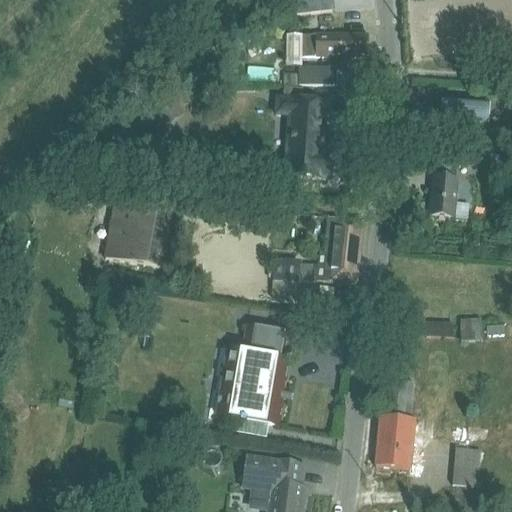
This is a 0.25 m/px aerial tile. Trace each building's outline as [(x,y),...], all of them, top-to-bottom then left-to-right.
[(306,19),(305,0),(303,0),(287,0),(287,20),(306,19)] [(251,45),(247,36),(234,39),(238,51),(251,45)] [(301,62),(368,61),(368,39),(286,39),(286,71),(297,71),(302,71),(301,62)] [(245,68),(244,82),(272,84),(273,70),(245,68)] [(302,71),(297,71),(297,78),(282,78),(282,90),(336,90),(337,71),(302,71)] [(283,180),(331,184),(333,157),(322,156),(326,107),(282,104),(282,102),(275,101),(274,121),(287,122),(283,180)] [(440,123),(488,126),(489,107),(441,103),(440,123)] [(429,219),(467,223),(469,208),(456,206),(458,183),(433,180),(429,219)] [(171,220),(113,210),(103,264),(163,274),(170,239),(168,238),(171,220)] [(314,284),(356,288),(363,225),(335,222),(334,224),(327,223),(323,256),(319,255),(318,268),(300,267),(300,263),(274,262),(271,302),(312,304),(314,284)] [(27,288),(7,283),(0,309),(0,310),(20,316),(27,288)] [(481,322),(460,322),(460,344),(481,344),(481,322)] [(452,326),(414,325),(413,340),(452,341),(452,326)] [(215,417),(278,428),(279,419),(278,419),(279,410),(278,410),(281,393),(284,394),(284,390),(283,390),(284,384),(285,385),(286,381),(283,380),(286,364),(283,363),(288,336),(245,329),(241,354),(226,351),(215,417)] [(402,330),(389,329),(381,419),(380,419),(375,470),(411,473),(416,422),(410,422),(414,386),(397,384),(402,330)] [(508,329),(486,330),(487,340),(504,339),(504,338),(508,338),(508,329)] [(79,402),(55,398),(53,408),(77,413),(79,402)] [(483,439),(484,430),(467,428),(466,437),(483,439)] [(477,491),(481,454),(455,452),(452,489),(477,491)] [(302,511),(306,491),(307,492),(307,490),(301,490),(304,469),(305,470),(306,468),(246,460),(241,493),(251,495),(248,511),(302,511)]
